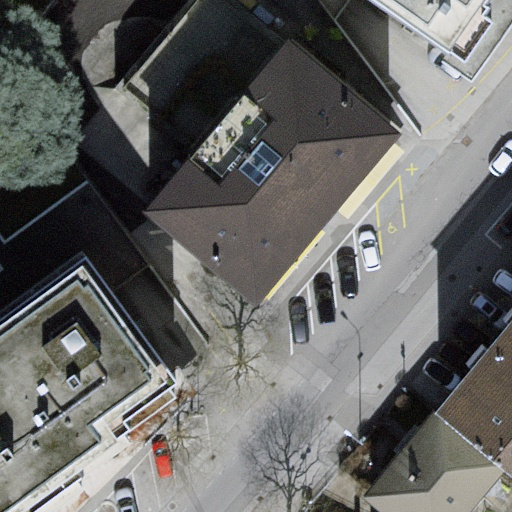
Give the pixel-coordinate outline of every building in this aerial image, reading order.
[(511,0),(389,0),(476,65),(511,11),(511,0)] [(132,73),(153,93),(184,60),(163,41),(132,73)] [(284,57),(137,226),(250,323),(391,150),(284,57)] [(0,511),(29,511),(94,459),(83,436),(160,394),(77,267),(0,321),(0,511)] [(511,323),(444,402),(511,459),(511,323)] [(462,511),(496,467),(429,414),(365,487),(390,509),(387,511),(462,511)]
